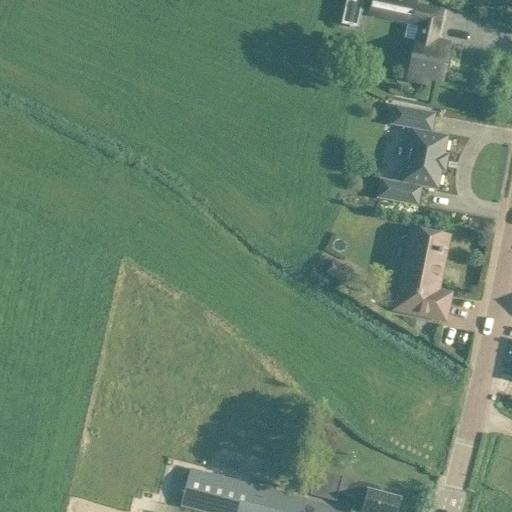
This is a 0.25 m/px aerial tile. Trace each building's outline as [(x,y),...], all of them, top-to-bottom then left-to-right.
[(346,0),(341,25),(356,28),(362,0),(346,0)] [(438,29),(441,13),(415,8),(416,3),(399,0),(372,0),(370,15),(406,23),(403,39),(416,42),(407,81),(426,85),(428,78),(440,81),(447,48),(433,45),(437,29),(438,29)] [(381,181),(378,199),(417,206),(420,187),(437,190),(441,172),(444,173),(448,156),(444,155),(447,137),(430,134),(434,115),(395,107),(391,125),(411,129),(400,185),(381,181)] [(394,311),(425,317),(445,321),(450,295),(433,292),(441,253),(444,254),(448,238),(409,230),(394,311)] [(332,261),(325,274),(344,285),(351,272),(332,261)] [(191,469),(181,506),(202,511),(298,511),(302,499),(191,469)] [(312,484),(309,496),(334,503),(337,494),(354,499),(350,511),(395,511),(399,501),(399,499),(381,494),(382,488),(341,478),(315,471),(312,484)] [(141,476),(135,504),(145,507),(152,479),(141,476)]
